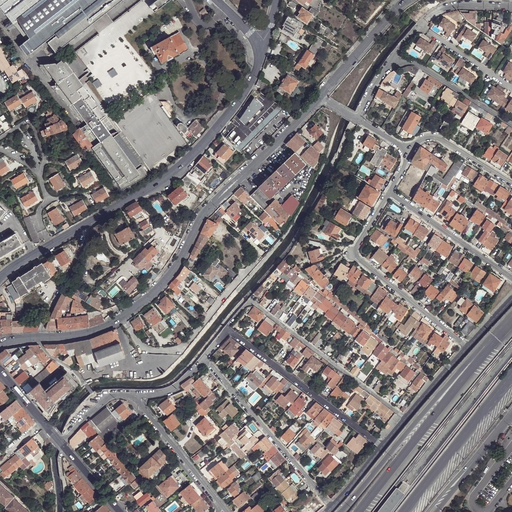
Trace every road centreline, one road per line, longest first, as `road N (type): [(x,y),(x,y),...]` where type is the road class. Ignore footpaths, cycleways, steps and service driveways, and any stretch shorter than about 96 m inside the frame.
road 1 (residential): [(319,96),(205,210),(177,264),(147,296),(95,331),(40,337)]
road 2 (tertiary): [(83,225),(175,172),(238,101),(264,45)]
road 3 (trunk): [(511,315),(340,511)]
road 4 (trunk): [(511,325),(360,511)]
road 5 (residential): [(407,417),(254,302),(226,328)]
road 6 (residential): [(389,191),(352,252),(468,346)]
road 7 (residential): [(226,328),(382,446)]
road 8 (residential): [(204,358),(331,506)]
road 9 (trunk): [(404,511),(511,374)]
road 10 (residential): [(511,277),(389,191)]
road 11 (residential): [(135,395),(227,511)]
road 12 (residential): [(388,63),(417,64),(511,124)]
road 13 (residential): [(404,0),(319,96)]
road 14 (residential): [(432,511),(511,414)]
road 15 (residential): [(83,225),(40,337)]
road 16 (residential): [(511,183),(435,137),(419,139),(411,151)]
